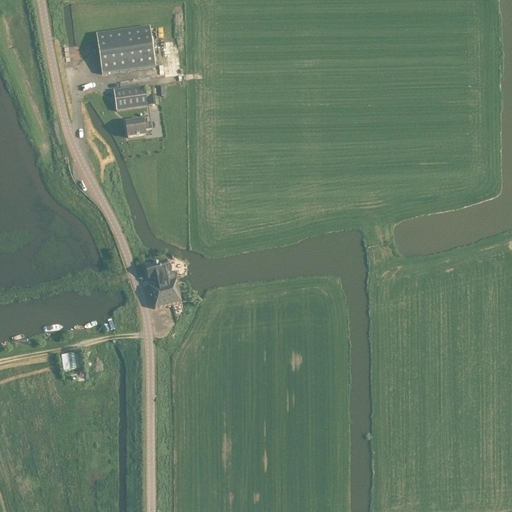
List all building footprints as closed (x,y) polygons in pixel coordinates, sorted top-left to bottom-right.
[(150,25),(96,32),(101,71),(155,64),(150,25)] [(143,84),(113,88),(116,108),(146,104),(143,84)] [(151,84),(144,85),(146,102),(154,101),(151,84)] [(151,127),(150,117),(143,118),(143,117),(123,120),(126,135),(145,132),(145,128),(151,127)] [(167,260),(144,265),(147,277),(151,276),(169,272),(169,271),(170,270),(169,269),(170,266),(169,263),(168,261),(167,260)] [(175,279),(171,280),(169,272),(151,276),(151,280),(152,284),(149,285),(153,306),(179,301),(175,279)]
